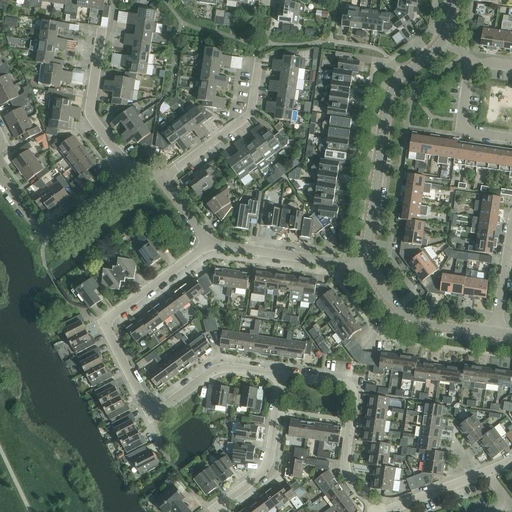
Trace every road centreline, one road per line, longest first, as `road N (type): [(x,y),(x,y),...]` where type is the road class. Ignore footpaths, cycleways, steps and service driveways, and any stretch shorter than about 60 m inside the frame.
road 1 (residential): [(281,374),(219,370),(151,417),(103,323),(207,244)]
road 2 (tertiary): [(365,261),(389,95),(442,39)]
road 3 (residential): [(376,511),(343,468),(351,388),(281,374)]
road 4 (residential): [(132,172),(89,112),(116,0)]
road 5 (residential): [(132,172),(46,240),(0,177)]
road 6 (residential): [(162,180),(250,114),(256,56)]
road 7 (residential): [(217,511),(266,465),(281,374)]
road 8 (tertiary): [(496,334),(414,319),(365,261)]
road 9 (residential): [(365,261),(207,244)]
road 10 (residential): [(385,511),(511,460)]
